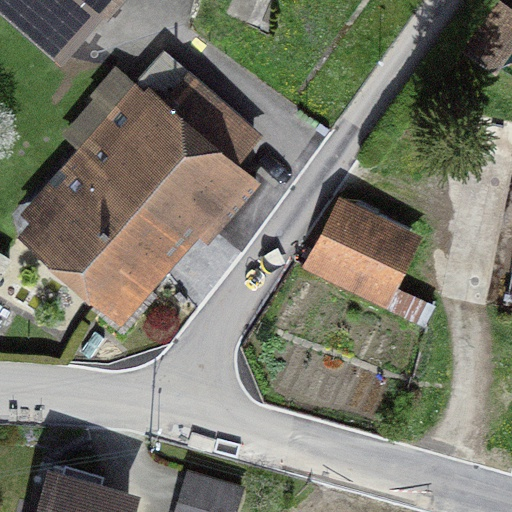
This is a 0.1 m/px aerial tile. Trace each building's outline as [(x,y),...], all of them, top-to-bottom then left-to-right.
[(0,0),(0,8),(60,61),(114,0),(0,0)] [(511,6),(504,0),(468,42),(496,66),(511,47),(511,6)] [(138,82),(23,221),(142,318),(256,178),(138,82)] [(424,233),(339,191),(303,265),(388,306),(424,233)] [(124,511),(127,504),(69,483),(58,511),(124,511)]
